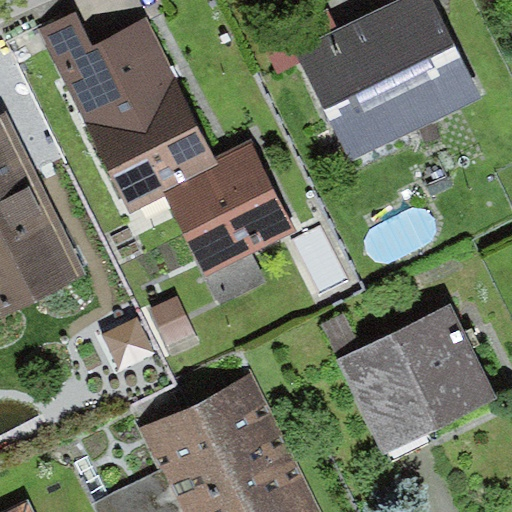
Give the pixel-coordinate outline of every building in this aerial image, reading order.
[(381,0),(339,22),(294,43),(300,57),(352,155),(484,89),(438,0),(381,0)] [(277,67),(300,57),(294,43),(339,22),(330,3),(262,35),(277,67)] [(77,8),(40,25),(126,204),(164,186),(222,158),(150,8),(90,37),(77,8)] [(0,310),(87,267),(6,106),(0,108),(0,310)] [(222,158),(164,186),(206,269),(250,246),(298,223),(257,141),(222,158)] [(250,246),(206,269),(220,299),(265,278),(250,246)] [(178,292),(151,303),(167,341),(194,329),(178,292)] [(360,344),(340,354),(383,442),(497,388),(453,298),(360,344)] [(345,312),(324,322),(340,354),(360,344),(345,312)] [(319,511),(251,371),(141,424),(164,471),(97,503),(101,511),(319,511)] [(36,511),(29,496),(0,510),(0,511),(36,511)]
